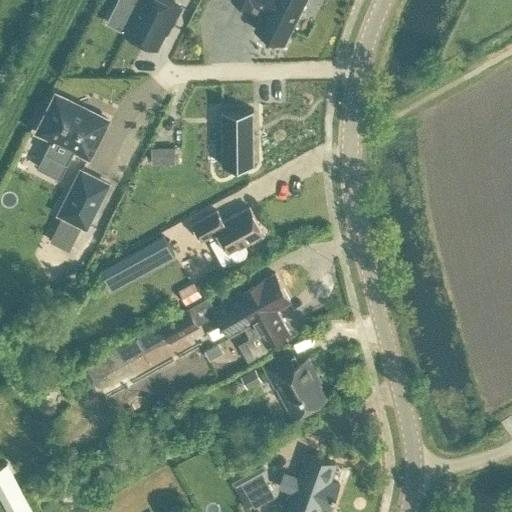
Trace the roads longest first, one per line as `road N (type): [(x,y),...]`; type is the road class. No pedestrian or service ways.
road 1 (unclassified): [(408,511),(414,472),(405,413),(353,214),(349,136),(359,73)]
road 2 (residential): [(359,73),(171,72),(129,104),(99,164)]
